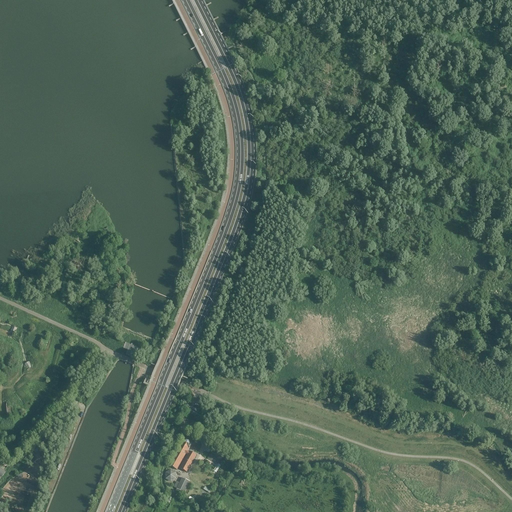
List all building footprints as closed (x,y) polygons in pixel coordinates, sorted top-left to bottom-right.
[(30,329),(30,330),(29,334),(30,335),(32,329),(32,328),(32,327),(31,326),(31,325),(30,325),(30,324),(29,324),(28,323),(27,323),(26,323),(25,324),(24,324),(23,325),(23,326),(22,327),(9,323),(8,323),(8,322),(8,321),(8,320),(8,319),(8,318),(7,318),(7,317),(6,317),(5,317),(4,316),(3,316),(2,317),(1,317),(0,318),(0,320),(0,321),(1,320),(1,319),(2,318),(3,317),(4,317),(5,317),(6,318),(7,319),(8,320),(7,321),(7,323),(8,324),(9,324),(12,325),(12,326),(11,330),(11,331),(10,331),(15,333),(16,333),(16,332),(16,331),(16,330),(17,328),(18,327),(21,328),(22,328),(23,328),(23,327),(24,326),(25,325),(26,325),(27,324),(28,325),(29,325),(30,326),(30,327),(30,328),(30,329)] [(125,354),(131,357),(133,352),(137,354),(140,349),(134,346),(134,345),(131,344),(131,345),(125,343),(123,348),(127,350),(125,354)] [(36,364),(33,367),(32,365),(29,361),(27,362),(23,364),(27,370),(23,372),(24,374),(26,372),(37,365),(36,364)] [(169,466),(177,470),(186,455),(187,456),(180,469),(187,473),(196,456),(189,452),(188,451),(189,449),(192,444),(184,439),(181,445),(180,445),(169,466)] [(170,470),(165,473),(165,479),(171,482),(176,479),(176,473),(170,470)] [(190,482),(182,478),(176,489),(184,493),(190,482)] [(8,485),(6,484),(1,492),(4,494),(13,500),(21,490),(10,482),(8,485)]
